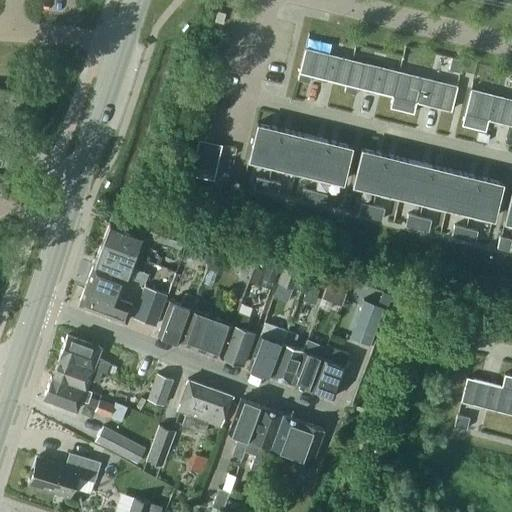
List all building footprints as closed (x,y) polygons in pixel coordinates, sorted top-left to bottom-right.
[(300,73),(298,80),(309,83),(311,75),(346,84),(352,60),(305,49),(299,72),(300,73)] [(452,58),(449,70),(461,73),(464,61),(452,58)] [(346,84),(344,91),(356,94),(358,87),(393,96),(398,72),(352,60),(346,84)] [(393,96),(390,107),(414,113),(417,102),(451,110),(457,86),(398,72),(393,96)] [(511,99),(470,89),(461,125),(485,131),(488,119),(511,124),(511,99)] [(272,164),(281,129),(257,123),(248,158),(272,164)] [(296,170),(304,135),(281,129),(272,164),(296,170)] [(319,175),(327,140),(304,135),(296,170),(319,175)] [(222,145),(204,140),(198,139),(190,174),(214,180),(222,145)] [(351,146),(327,140),(319,175),(343,181),(351,146)] [(376,190),(385,154),(361,149),(353,184),(376,190)] [(400,195),(408,160),(385,154),(376,190),(400,195)] [(423,201),(432,166),(408,160),(400,195),(423,201)] [(446,207),(455,171),(432,166),(423,201),(446,207)] [(469,212),(478,177),(455,171),(446,207),(469,212)] [(266,192),(269,180),(257,177),(254,189),(266,192)] [(493,218),(502,183),(478,177),(469,212),(493,218)] [(280,183),(269,180),(266,192),(277,195),(280,183)] [(312,203),(315,191),(303,188),(300,201),(312,203)] [(327,194),(315,191),(312,203),(324,206),(327,194)] [(370,218),(373,205),(361,202),(358,215),(370,218)] [(385,208),(373,205),(370,218),(382,220),(385,208)] [(417,229),(420,217),(408,214),(405,226),(417,229)] [(431,220),(420,217),(417,229),(429,232),(431,220)] [(146,238),(180,250),(186,234),(153,221),(146,238)] [(101,245),(135,257),(143,236),(109,223),(101,245)] [(463,240),(466,228),(454,225),(451,237),(463,240)] [(478,231),(466,228),(463,240),(475,243),(478,231)] [(195,233),(189,251),(205,257),(212,239),(195,233)] [(511,239),(511,238),(500,236),(497,248),(509,251),(511,239)] [(135,270),(130,269),(135,257),(101,245),(94,266),(127,278),(144,284),(148,273),(135,268),(135,270)] [(260,252),(245,247),(240,261),(255,266),(260,252)] [(280,265),(269,260),(263,276),(275,280),(280,265)] [(118,301),(127,278),(94,266),(86,287),(102,293),(102,295),(118,301)] [(307,274),(283,266),(277,282),(301,291),(307,274)] [(262,273),(254,269),(249,281),(257,284),(262,273)] [(305,282),(320,287),(323,279),(308,274),(305,282)] [(344,284),(331,280),(329,286),(327,285),(322,298),(342,305),(346,292),(341,290),(344,284)] [(144,286),(133,317),(133,318),(144,322),(145,322),(156,290),(145,286),(144,286)] [(320,290),(307,286),(302,301),(315,305),(320,290)] [(133,306),(118,301),(102,295),(102,293),(86,287),(79,305),(126,323),(133,306)] [(156,290),(145,322),(156,326),(167,294),(156,290)] [(378,305),(382,306),(388,308),(392,295),(383,291),(378,305)] [(179,342),(193,305),(196,297),(186,294),(181,306),(170,302),(158,335),(179,342)] [(350,337),(369,344),(382,306),(378,305),(363,300),(350,337)] [(221,358),(234,325),(195,311),(197,306),(193,305),(179,342),(221,358)] [(234,325),(221,358),(243,366),(255,333),(245,329),(249,316),(238,312),(235,321),(234,325)] [(260,335),(248,367),(269,375),(286,329),(265,322),(260,335)] [(286,329),(269,375),(290,383),(302,350),(293,347),(298,333),(286,329)] [(97,370),(102,372),(106,374),(109,364),(106,363),(106,362),(93,357),(97,347),(67,335),(59,356),(60,356),(89,367),(97,370)] [(306,339),(302,350),(290,383),(311,391),(327,347),(306,339)] [(327,347),(311,391),(333,399),(350,353),(328,344),(327,347)] [(97,383),(102,372),(97,370),(89,367),(60,356),(52,378),(81,389),(85,378),(97,383)] [(117,366),(110,364),(108,372),(115,374),(117,366)] [(149,400),(164,405),(174,379),(158,373),(149,400)] [(511,375),(504,374),(501,385),(467,377),(461,401),(511,413),(511,375)] [(88,391),(81,389),(52,378),(51,377),(43,398),(73,409),(76,400),(84,402),(88,391)] [(221,427),(233,396),(188,380),(177,411),(186,414),(182,424),(205,433),(208,423),(221,427)] [(110,417),(114,405),(99,400),(95,411),(110,417)] [(242,458),(245,451),(249,440),(262,407),(241,400),(229,433),(238,436),(231,454),(242,458)] [(114,405),(110,417),(122,421),(127,407),(115,402),(114,405)] [(270,448),(283,415),(262,407),(249,440),(245,451),(255,455),(250,468),(260,472),(270,447),(270,448)] [(469,417),(457,414),(454,426),(466,429),(469,417)] [(308,474),(312,463),(324,430),(283,415),(270,448),(301,459),(297,470),(308,474)] [(176,431),(159,424),(146,459),(162,465),(176,431)] [(95,441),(137,463),(145,447),(104,426),(95,441)] [(70,497),(76,477),(95,483),(101,463),(71,453),(66,468),(38,459),(30,484),(70,497)] [(229,491),(218,487),(212,506),(222,510),(229,491)] [(147,511),(151,501),(133,496),(128,511),(147,511)]
